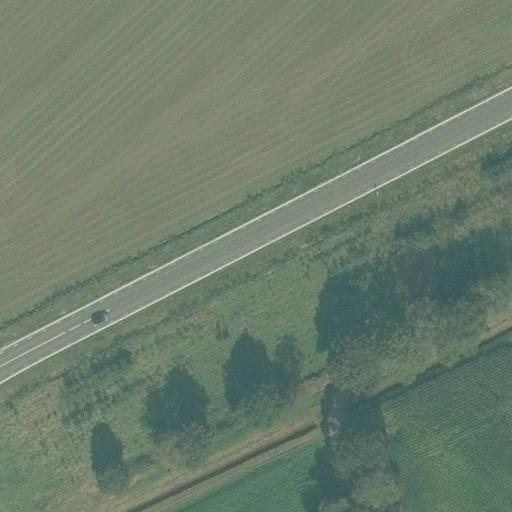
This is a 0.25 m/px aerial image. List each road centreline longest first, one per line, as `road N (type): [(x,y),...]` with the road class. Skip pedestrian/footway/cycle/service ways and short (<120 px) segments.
road 1 (secondary): [(0,365),(511,101)]
road 2 (track): [(328,399),(106,501)]
road 3 (track): [(511,311),(328,399)]
